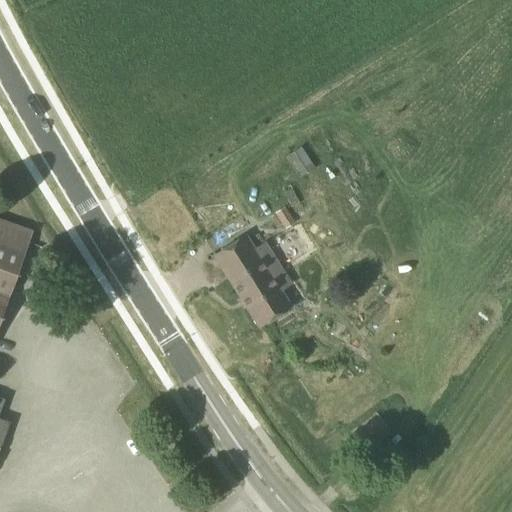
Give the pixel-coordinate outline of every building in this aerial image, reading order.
[(313,169),(315,168),(305,154),(301,147),(300,148),(285,157),(299,178),(313,169)] [(0,322),(32,231),(0,219),(0,322)] [(257,248),(248,234),(214,255),(259,326),(293,305),(283,290),(293,284),(265,242),(257,248)] [(0,445),(8,422),(0,418),(0,411),(4,399),(0,397),(0,445)] [(363,450),(389,430),(378,415),(352,433),(363,450)]
